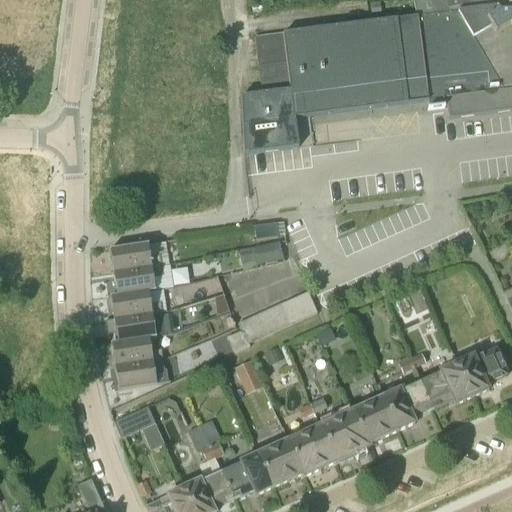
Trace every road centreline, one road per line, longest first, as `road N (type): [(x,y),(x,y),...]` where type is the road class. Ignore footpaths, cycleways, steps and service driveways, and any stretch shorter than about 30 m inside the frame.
road 1 (residential): [(127,511),(88,402),(78,347),(69,139)]
road 2 (residential): [(300,511),(511,412)]
road 3 (residential): [(84,0),(69,139)]
